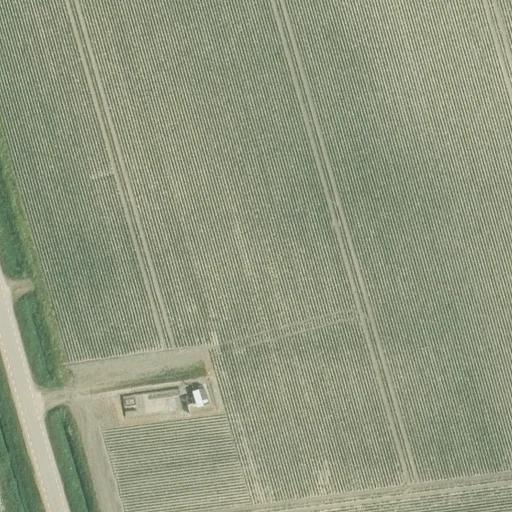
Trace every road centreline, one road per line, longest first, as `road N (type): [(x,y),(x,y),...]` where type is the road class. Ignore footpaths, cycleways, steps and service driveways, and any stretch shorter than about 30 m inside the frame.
road 1 (tertiary): [(57,511),(0,312)]
road 2 (track): [(209,375),(26,406)]
